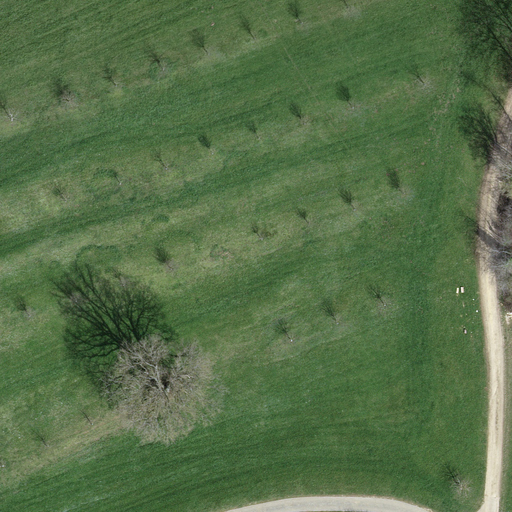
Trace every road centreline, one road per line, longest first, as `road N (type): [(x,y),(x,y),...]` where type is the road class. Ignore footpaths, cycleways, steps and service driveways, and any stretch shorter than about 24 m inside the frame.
road 1 (track): [(488,511),(498,402),(487,200),(511,108)]
road 2 (track): [(402,511),(337,502),(255,511)]
